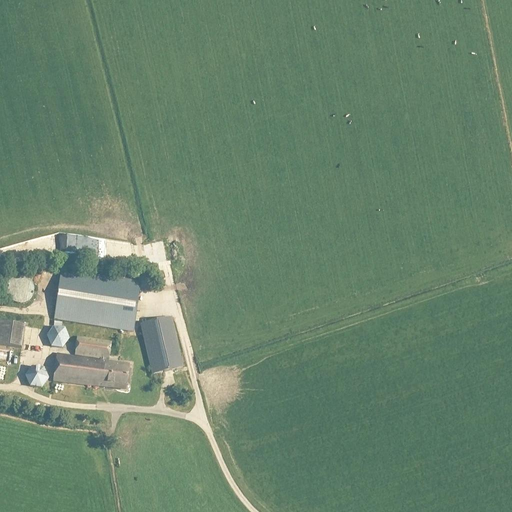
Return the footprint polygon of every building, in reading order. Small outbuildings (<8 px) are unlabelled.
[(68,250),(69,239),(60,239),(59,250),(68,250)] [(61,271),(54,320),(133,332),(140,283),(61,271)] [(182,368),(170,319),(140,326),(152,375),(182,368)] [(0,345),(21,349),(24,327),(0,323),(0,345)] [(64,348),(64,335),(50,334),(50,347),(64,348)] [(74,358),(56,355),(53,381),(124,390),(128,365),(108,363),(110,343),(76,339),(74,358)] [(42,367),(24,373),(29,387),(47,381),(42,367)]
